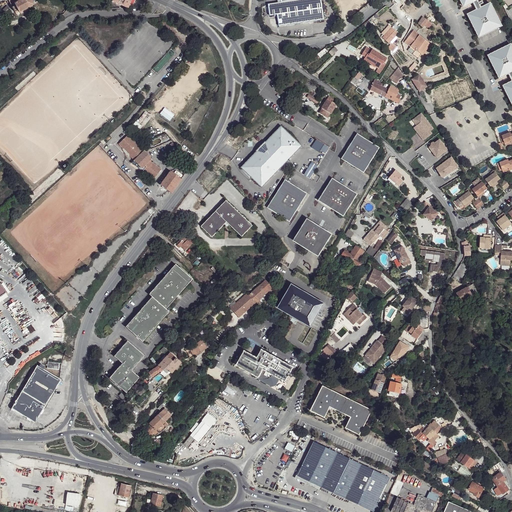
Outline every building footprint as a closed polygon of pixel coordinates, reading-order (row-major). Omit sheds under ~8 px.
[(34,5),(31,0),(8,0),(15,13),(19,11),(20,12),(34,5)] [(129,8),(132,0),(113,0),(113,1),(129,8)] [(279,26),(324,20),(321,0),(297,0),(285,2),(269,5),(270,16),(278,15),(279,26)] [(460,0),(465,9),(475,4),(478,2),(483,0),(460,0)] [(479,12),(469,17),(480,39),(503,28),(491,6),(482,11),(479,12)] [(426,19),(422,16),(417,23),(423,27),(425,25),(428,21),(426,19)] [(391,28),(382,38),(389,43),(398,33),(391,28)] [(420,54),(421,54),(429,43),(419,34),(414,30),(404,42),(411,46),(420,54)] [(393,43),(388,47),(392,51),(397,47),(393,43)] [(429,43),(421,54),(423,55),(431,44),(429,43)] [(511,47),(511,45),(488,56),(499,78),(509,73),(511,71),(511,47)] [(420,54),(411,46),(410,48),(408,51),(412,54),(417,58),(420,54)] [(365,57),(363,60),(378,69),(379,69),(382,63),(383,64),(387,59),(380,55),(380,54),(372,49),(372,50),(366,47),(362,55),(365,57)] [(317,54),(320,57),(328,51),(324,48),(317,54)] [(378,69),(376,72),(379,74),(381,70),(382,70),(385,65),(383,64),(382,63),(379,69),(378,69)] [(398,68),(393,75),(397,78),(399,80),(403,76),(398,68)] [(18,91),(36,75),(33,72),(15,88),(18,91)] [(427,86),(419,73),(411,78),(419,91),(427,86)] [(378,94),(379,94),(383,87),(382,86),(381,86),(378,84),(379,82),(375,79),(370,90),(374,91),(378,94)] [(511,81),(503,86),(511,103),(511,81)] [(388,89),(397,94),(398,90),(390,86),(388,89)] [(368,94),(359,87),(356,90),(365,97),(368,94)] [(379,94),(385,97),(388,89),(383,87),(379,94)] [(297,88),(294,91),(292,96),(302,102),(305,98),(307,94),(297,88)] [(385,97),(393,101),(397,94),(388,89),(385,97)] [(307,94),(305,98),(315,104),(318,100),(316,99),(307,94)] [(329,113),(331,114),(336,105),(331,102),(327,99),(326,99),(321,108),(322,109),(329,113)] [(329,113),(322,109),(319,115),(326,119),(329,113)] [(424,112),(414,118),(418,124),(421,129),(418,131),(423,139),(433,133),(431,131),(429,128),(433,126),(424,112)] [(189,122),(181,131),(184,133),(191,124),(189,122)] [(262,187),(301,146),(281,127),(266,143),(266,142),(257,152),(242,168),(262,187)] [(510,131),(502,134),(502,135),(505,142),(511,139),(511,132),(511,133),(510,131)] [(129,135),(119,144),(124,149),(125,149),(131,155),(130,156),(135,161),(143,169),(151,161),(153,159),(141,147),(133,139),(129,135)] [(348,158),(346,161),(361,170),(363,167),(366,169),(377,151),(374,149),(376,146),(361,137),(359,140),(356,138),(345,156),(348,158)] [(432,145),(435,149),(433,151),(438,157),(448,149),(440,139),(435,143),(432,145)] [(451,158),(436,168),(443,179),(447,177),(448,178),(460,171),(451,158)] [(509,158),(500,161),(500,162),(503,169),(511,166),(511,167),(511,159),(509,160),(509,158)] [(143,169),(135,161),(132,163),(142,170),(147,173),(154,164),(151,161),(143,169)] [(154,164),(147,173),(152,177),(155,179),(162,169),(154,164)] [(59,168),(27,198),(32,203),(64,174),(59,168)] [(402,176),(396,170),(389,177),(396,183),(400,179),(402,176)] [(486,178),(491,185),(497,181),(501,178),(496,171),(494,173),(486,178)] [(167,190),(171,193),(180,181),(169,173),(162,182),(160,185),(167,190)] [(501,184),(505,190),(510,186),(506,180),(504,181),(501,184)] [(324,200),(323,202),(341,214),(342,211),(345,213),(355,198),(352,196),(354,193),(336,181),(334,184),(331,183),(322,198),(324,200)] [(473,188),(478,195),(484,190),(488,188),(483,181),(481,183),(473,188)] [(271,210),(287,219),(288,216),(291,218),(305,197),(302,195),(303,192),(288,183),(287,186),(284,184),(270,205),(273,207),(271,210)] [(461,206),(462,207),(466,205),(472,200),(475,198),(470,191),(468,192),(457,200),(458,202),(461,206)] [(403,209),(411,200),(407,197),(400,206),(403,209)] [(411,200),(403,209),(406,212),(414,203),(411,200)] [(252,226),(226,201),(200,227),(212,238),(224,226),(226,223),(229,226),(241,237),(252,226)] [(423,215),(432,222),(437,215),(438,213),(434,210),(433,209),(430,207),(430,205),(425,202),(419,210),(424,213),(423,215)] [(498,221),(504,230),(511,223),(511,222),(505,212),(501,215),(502,217),(500,219),(498,221)] [(387,231),(388,229),(379,221),(377,223),(378,224),(380,226),(387,231)] [(299,240),(297,243),(315,254),(317,251),(320,253),(330,238),(327,236),(329,233),(311,222),(309,225),(306,223),(296,238),(299,240)] [(375,231),(380,226),(378,224),(377,223),(372,229),(375,232),(375,231)] [(380,226),(375,231),(375,232),(379,236),(383,238),(388,232),(387,231),(380,226)] [(348,229),(345,234),(351,238),(355,232),(348,229)] [(363,240),(371,246),(379,236),(375,232),(372,229),(363,240)] [(184,233),(179,238),(181,240),(184,243),(189,238),(184,233)] [(438,244),(447,243),(446,233),(437,234),(438,244)] [(491,247),(492,234),(488,234),(488,233),(487,233),(487,236),(484,236),(481,235),(480,246),(491,247)] [(182,245),(185,249),(192,243),(193,242),(189,238),(184,243),(182,245)] [(508,250),(502,250),(502,246),(503,244),(496,244),(495,253),(499,254),(499,251),(502,251),(502,254),(501,264),(510,264),(511,259),(511,258),(511,250),(510,250),(508,250)] [(364,252),(356,246),(350,254),(348,259),(356,264),(359,260),(364,252)] [(406,254),(403,246),(394,250),(400,263),(402,262),(404,266),(410,263),(408,259),(409,259),(407,256),(406,256),(405,254),(406,254)] [(342,255),(348,259),(350,254),(345,251),(342,255)] [(328,261),(331,263),(332,262),(332,260),(336,254),(333,252),(328,261)] [(356,264),(348,259),(346,262),(357,270),(359,267),(356,264)] [(277,272),(280,274),(288,265),(285,262),(277,272)] [(192,279),(176,264),(149,295),(152,297),(126,328),(143,343),(169,312),(166,309),(192,279)] [(460,264),(453,277),(460,281),(467,269),(460,264)] [(374,269),(368,281),(376,285),(384,293),(391,287),(381,277),(380,277),(382,272),(374,269)] [(273,287),(265,280),(260,285),(267,292),(273,287)] [(290,284),(277,307),(310,325),(323,302),(290,284)] [(457,293),(461,303),(476,295),(478,293),(473,284),(457,293)] [(267,292),(260,285),(258,287),(257,288),(256,289),(249,295),(256,303),(267,292)] [(352,292),(348,296),(351,299),(353,301),(357,297),(352,292)] [(239,317),(256,303),(249,295),(247,294),(236,304),(232,308),(231,308),(239,317)] [(402,310),(408,315),(418,302),(411,296),(404,306),(405,307),(402,310)] [(358,310),(354,306),(344,315),(348,319),(350,317),(356,323),(359,326),(367,319),(363,316),(363,317),(360,314),(357,311),(358,310)] [(415,327),(416,328),(422,332),(424,329),(419,326),(421,324),(417,321),(411,326),(412,327),(413,326),(415,327)] [(422,332),(416,328),(416,329),(412,334),(411,335),(417,339),(422,333),(422,332)] [(378,341),(377,341),(371,348),(372,350),(366,357),(373,362),(374,364),(387,349),(386,348),(388,345),(386,343),(388,341),(382,336),(378,341)] [(202,345),(204,349),(206,347),(201,340),(197,343),(197,345),(199,344),(202,345)] [(145,356),(128,341),(114,356),(122,363),(109,378),(126,393),(140,378),(132,370),(145,356)] [(400,341),(393,353),(399,356),(401,353),(403,355),(406,352),(409,347),(400,341)] [(322,350),(331,359),(338,352),(329,343),(322,350)] [(197,345),(191,348),(192,351),(194,356),(201,352),(197,345)] [(291,369),(261,350),(256,358),(244,351),(235,365),(255,377),(259,380),(261,380),(264,380),(267,378),(271,376),(283,383),(291,369)] [(152,371),(148,373),(150,375),(152,378),(158,373),(159,374),(160,372),(162,373),(164,370),(167,373),(169,371),(171,373),(181,362),(170,352),(166,357),(163,360),(158,366),(156,367),(152,371)] [(373,362),(366,357),(364,360),(370,365),(373,362)] [(150,359),(156,367),(158,366),(152,358),(150,359)] [(38,367),(36,366),(11,410),(35,424),(61,380),(42,369),(43,367),(40,364),(38,367)] [(392,377),(396,378),(395,383),(400,384),(402,376),(393,373),(392,377)] [(377,375),(371,392),(380,394),(386,376),(382,375),(382,376),(377,375)] [(391,382),(389,390),(390,391),(399,393),(400,393),(402,384),(400,384),(395,383),(391,382)] [(146,386),(145,386),(150,391),(153,388),(149,383),(146,386)] [(226,386),(224,391),(233,394),(234,389),(226,386)] [(323,386),(311,411),(325,418),(330,407),(351,417),(346,428),(360,435),(372,410),(323,386)] [(194,400),(172,425),(175,427),(197,403),(194,400)] [(165,408),(158,415),(165,422),(171,415),(165,408)] [(146,430),(145,431),(149,436),(151,434),(152,435),(153,434),(155,435),(157,432),(155,430),(165,422),(158,415),(149,424),(150,426),(146,430)] [(211,428),(202,421),(184,444),(188,448),(195,439),(199,443),(211,428)] [(427,425),(429,427),(433,430),(436,427),(433,424),(434,423),(432,421),(430,423),(430,422),(427,425)] [(433,430),(429,427),(428,428),(427,427),(425,429),(422,427),(420,430),(423,433),(429,439),(435,432),(433,430)] [(423,433),(420,430),(417,428),(412,434),(418,439),(419,437),(423,433)] [(435,432),(429,439),(427,441),(432,446),(436,442),(434,440),(433,439),(437,434),(435,432)] [(476,446),(482,443),(481,439),(480,437),(473,441),(476,446)] [(380,474),(307,439),(291,474),(334,494),(364,508),(380,474)] [(287,449),(292,451),(295,445),(289,443),(287,449)] [(442,455),(441,450),(433,452),(434,454),(436,459),(442,455)] [(457,459),(461,462),(466,455),(462,452),(457,459)] [(436,459),(440,464),(445,461),(445,460),(448,458),(446,454),(442,455),(436,459)] [(469,467),(474,460),(471,458),(470,457),(466,455),(461,462),(469,467)] [(470,473),(460,466),(457,470),(467,478),(470,473)] [(472,471),(466,479),(471,479),(475,473),(472,471)] [(492,478),(496,485),(503,482),(506,480),(500,472),(492,478)] [(334,494),(291,474),(290,476),(333,496),(334,494)] [(384,476),(380,474),(364,508),(368,510),(384,476)] [(459,481),(455,479),(451,487),(455,490),(459,481)] [(479,497),(483,488),(482,487),(474,483),(472,482),(469,490),(474,493),(474,494),(479,497)] [(503,482),(496,485),(498,487),(502,493),(503,494),(509,489),(503,482)] [(131,486),(121,484),(118,496),(127,498),(131,486)] [(497,495),(502,493),(498,487),(494,489),(497,495)] [(409,503),(397,499),(392,511),(432,511),(437,502),(439,496),(442,498),(443,495),(442,492),(432,489),(430,493),(429,493),(426,499),(419,496),(414,507),(409,505),(409,503)] [(163,496),(153,493),(150,504),(159,506),(163,496)] [(437,502),(432,511),(437,511),(440,504),(437,502)] [(471,511),(450,503),(446,511),(471,511)]
